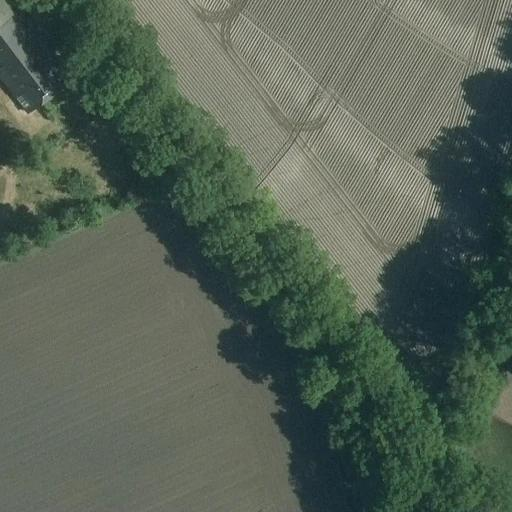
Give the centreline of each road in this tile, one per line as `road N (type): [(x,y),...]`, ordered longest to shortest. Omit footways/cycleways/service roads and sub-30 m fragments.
road 1 (tertiary): [(472,511),(76,0)]
road 2 (track): [(342,343),(342,405),(374,511)]
